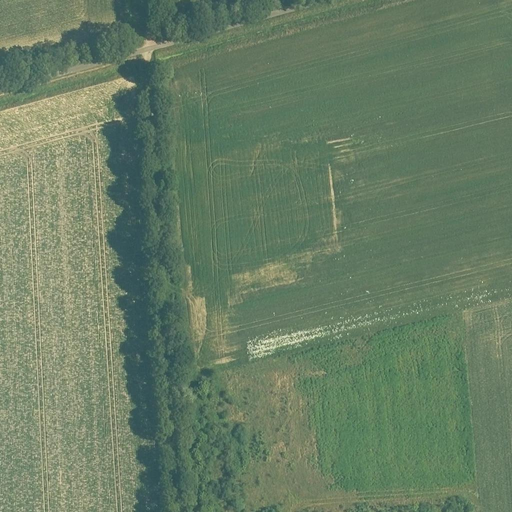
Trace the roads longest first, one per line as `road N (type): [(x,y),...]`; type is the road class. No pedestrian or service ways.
road 1 (track): [(143,46),(174,511)]
road 2 (track): [(317,0),(0,87)]
